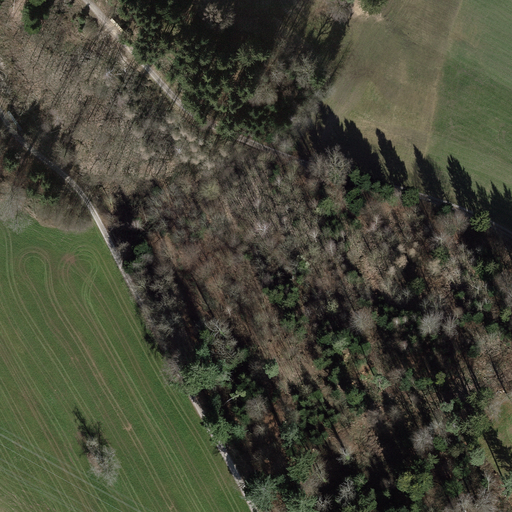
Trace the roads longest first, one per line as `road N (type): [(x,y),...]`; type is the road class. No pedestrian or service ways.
road 1 (track): [(87,0),(194,116),(282,156),(438,201),(511,236)]
road 2 (track): [(257,511),(86,199),(0,112)]
